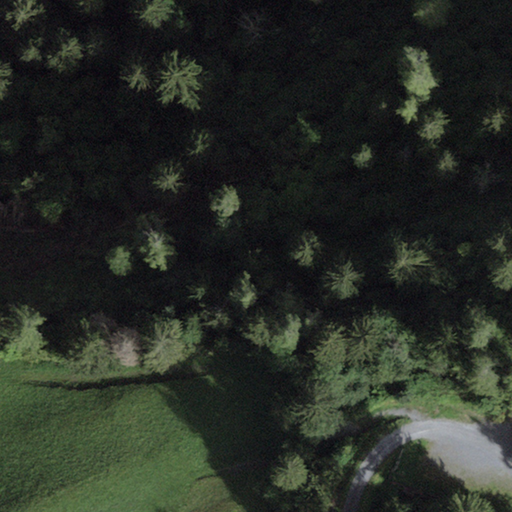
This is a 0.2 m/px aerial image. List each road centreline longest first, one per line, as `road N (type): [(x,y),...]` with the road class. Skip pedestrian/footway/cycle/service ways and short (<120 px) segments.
road 1 (track): [(444,428),(396,408),(324,442),(212,468)]
road 2 (track): [(511,453),(479,434),(413,432),(366,469),(347,511)]
